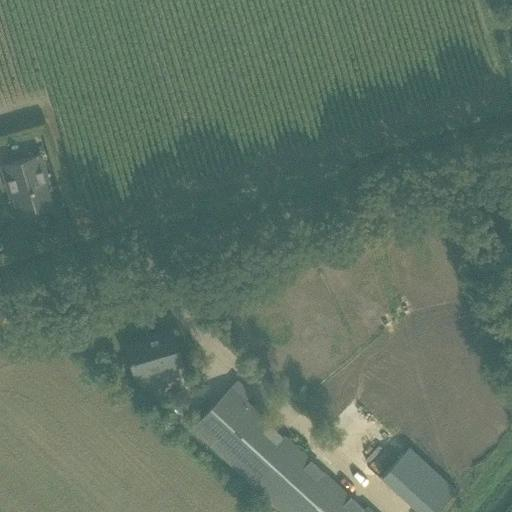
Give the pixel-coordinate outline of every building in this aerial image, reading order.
[(13,197),(18,213),(51,203),(46,187),(49,186),(40,155),(1,166),(10,197),(13,197)] [(46,187),(51,203),(62,200),(57,183),(49,186),(46,187)] [(162,374),(183,368),(172,330),(150,337),(151,340),(126,347),(135,379),(162,372),(162,374)] [(365,511),(230,389),(193,430),(282,511),(365,511)] [(439,511),(458,491),(411,448),(383,479),(417,511),(439,511)]
